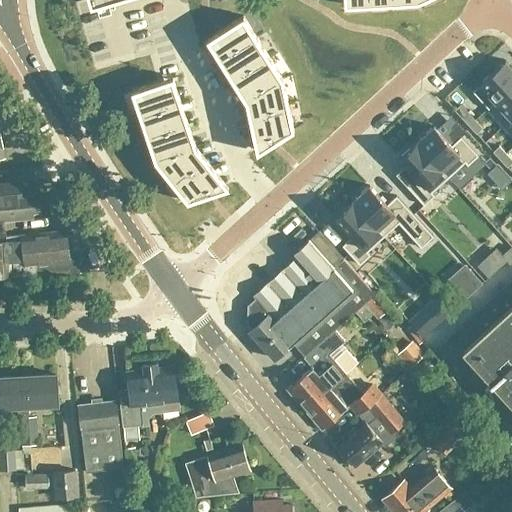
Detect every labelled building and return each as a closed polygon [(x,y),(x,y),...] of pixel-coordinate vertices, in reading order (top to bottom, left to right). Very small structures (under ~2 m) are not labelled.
[(243,18),(219,33),(217,34),(214,36),(212,37),(206,41),(219,62),(233,54),(256,39),(243,18)] [(245,74),(269,59),(256,39),(233,54),(219,62),(232,83),(245,74)] [(245,74),(232,83),(245,103),(255,97),(281,80),(269,59),(245,74)] [(487,110),(511,87),(511,70),(504,62),(489,76),(489,77),(471,93),(474,96),(487,110)] [(460,85),(471,93),(480,85),(471,75),(460,85)] [(157,84),(131,92),(139,116),(180,102),(172,79),(157,84)] [(282,80),(281,80),(255,97),(245,103),(250,128),(260,122),(287,105),(282,80)] [(511,87),(487,110),(488,111),(495,105),(509,120),(511,118),(511,87)] [(180,102),(139,116),(146,139),(172,130),(187,125),(180,102)] [(260,122),(250,128),(256,154),(271,145),(274,143),(293,131),(287,105),(260,122)] [(460,106),(453,112),(468,128),(474,122),(460,106)] [(475,136),(475,135),(482,130),(474,122),(468,128),(475,136)] [(195,148),(187,125),(172,130),(146,139),(154,162),(184,151),(195,148)] [(464,164),(467,167),(478,158),(460,139),(451,147),(433,128),(415,144),(448,179),(464,164)] [(434,198),(431,195),(448,179),(415,144),(409,150),(409,151),(398,160),(405,168),(415,180),(406,188),(423,207),(434,198)] [(170,182),(200,171),(211,168),(195,148),(184,151),(154,162),(170,182)] [(492,154),(499,162),(505,156),(498,148),(492,153),(492,154)] [(511,162),(505,156),(499,162),(506,169),(511,163),(511,162)] [(200,171),(170,182),(186,203),(208,196),(211,194),(213,194),(228,189),(211,168),(200,171)] [(31,215),(40,214),(39,198),(30,199),(30,193),(20,193),(19,184),(0,185),(0,223),(32,221),(31,215)] [(398,225),(421,249),(433,238),(396,197),(386,206),(368,187),(351,203),(383,238),(398,225)] [(342,247),(359,266),(370,256),(367,253),(383,238),(351,203),(344,210),(334,219),(341,227),(351,239),(342,247)] [(0,278),(36,276),(84,274),(85,274),(85,272),(84,260),(79,261),(78,251),(74,251),(73,243),(69,244),(68,234),(69,234),(69,232),(5,239),(6,244),(0,243),(0,278)] [(374,296),(318,234),(308,242),(307,241),(295,253),(295,258),(296,259),(275,278),(272,275),(258,288),(260,290),(235,312),(251,330),(249,332),(274,360),(292,345),(304,358),(374,296)] [(495,251),(477,267),(488,279),(505,263),(506,264),(509,267),(510,265),(511,263),(511,250),(511,249),(501,258),(495,251)] [(464,268),(450,281),(455,287),(466,298),(480,286),(464,268)] [(511,279),(437,348),(511,429),(511,279)] [(374,296),(355,314),(362,322),(372,313),(373,315),(378,320),(380,318),(388,311),(374,296)] [(427,306),(409,323),(422,338),(441,321),(450,312),(436,298),(427,306)] [(287,391),(304,410),(344,375),(328,356),(343,342),(334,332),(303,359),(311,369),(287,391)] [(423,356),(412,343),(397,357),(408,369),(423,356)] [(173,367),(156,369),(156,365),(142,366),(142,371),(126,373),(128,391),(118,392),(122,429),(141,427),(139,407),(177,403),(173,367)] [(321,430),(349,406),(357,416),(379,396),(371,386),(361,395),(344,375),(304,410),(321,430)] [(25,377),(27,408),(57,406),(55,376),(25,377)] [(27,408),(25,377),(0,378),(0,409),(13,409),(13,420),(20,420),(27,420),(27,408)] [(380,396),(379,396),(357,416),(364,423),(336,447),(344,457),(342,459),(349,467),(351,465),(353,467),(381,443),(375,435),(383,427),(390,435),(404,423),(380,396)] [(85,474),(123,470),(115,403),(77,407),(85,474)] [(468,433),(454,418),(430,439),(443,454),(468,433)] [(20,420),(21,433),(36,432),(35,419),(27,420),(20,420)] [(36,446),(36,432),(21,433),(22,446),(36,446)] [(234,493),(229,478),(249,472),(241,446),(207,457),(207,458),(184,465),(194,499),(238,494),(238,493),(234,493)] [(0,473),(15,473),(13,452),(0,452),(0,473)] [(450,488),(433,468),(409,489),(402,481),(382,500),(392,511),(425,511),(427,510),(427,509),(450,488)] [(54,500),(76,499),(75,473),(53,474),(54,500)] [(49,490),(48,476),(25,477),(26,491),(49,490)] [(158,483),(136,490),(143,511),(165,505),(158,483)] [(462,511),(472,505),(464,494),(441,511),(462,511)] [(290,511),(290,506),(282,507),(281,501),(252,503),(252,511),(290,511)] [(110,511),(133,511),(133,502),(110,503),(110,511)]
